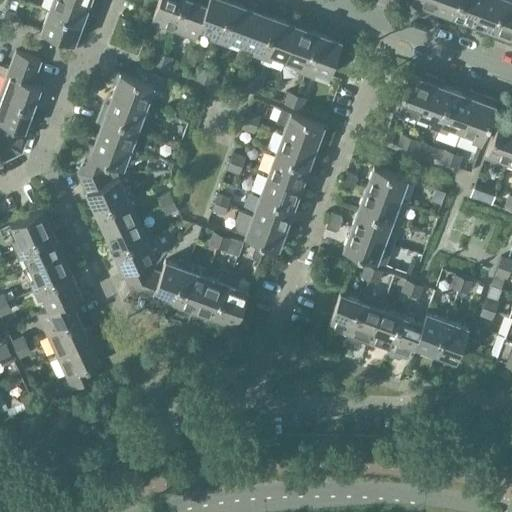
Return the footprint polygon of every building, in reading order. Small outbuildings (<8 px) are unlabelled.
[(85,0),(52,0),(49,9),(86,23),(89,17),(87,13),(85,12),(89,1),(85,0)] [(159,0),(151,22),(174,30),(184,0),(159,0)] [(196,38),(200,27),(199,27),(209,0),(208,0),(207,0),(202,0),(200,1),(200,2),(193,0),(184,0),(174,30),(196,38)] [(210,36),(219,39),(233,2),(228,0),(208,0),(209,0),(199,27),(200,27),(211,31),(210,36)] [(428,6),(434,8),(436,0),(412,0),(413,0),(412,3),(414,7),(423,10),(426,9),(428,6)] [(436,0),(434,8),(454,15),(459,0),(436,0)] [(459,0),(454,15),(474,23),(482,0),(459,0)] [(482,0),(474,23),(495,30),(505,0),(482,0)] [(511,0),(505,0),(495,30),(511,36),(511,0)] [(230,38),(242,42),(256,5),(252,3),(248,5),(247,7),(233,2),(219,39),(229,42),(230,38)] [(253,51),(262,55),(276,17),(262,12),(263,11),(261,7),(256,5),(242,42),(255,47),(253,51)] [(4,17),(16,21),(18,16),(16,12),(7,9),(4,17)] [(86,23),(49,9),(41,31),(74,43),(78,31),(80,31),(84,30),(86,23)] [(273,54),(286,58),(299,21),(295,19),(291,21),(290,23),(276,17),(262,55),(272,58),(273,54)] [(296,67),(306,71),(319,33),(306,28),(306,27),(304,23),(299,21),(286,58),(298,63),(296,67)] [(319,33),(306,71),(315,74),(317,70),(330,75),(343,37),(338,35),(334,37),(333,38),(319,33)] [(152,62),(160,65),(165,53),(157,50),(152,62)] [(41,60),(16,51),(12,63),(36,72),(41,60)] [(344,64),(358,69),(363,57),(349,51),(344,64)] [(165,53),(160,65),(169,68),(173,56),(165,53)] [(36,72),(12,63),(0,93),(0,96),(32,108),(39,95),(43,93),(45,88),(32,83),(36,72)] [(196,78),(204,81),(208,69),(200,66),(196,78)] [(208,69),(204,81),(212,85),(216,72),(208,69)] [(117,82),(113,93),(145,105),(153,84),(116,70),(113,78),(115,82),(117,82)] [(406,109),(419,114),(432,76),(428,75),(424,77),(423,78),(408,73),(395,110),(405,114),(406,109)] [(249,90),(254,78),(244,74),(236,93),(247,97),(249,90)] [(87,84),(99,88),(100,83),(99,79),(90,76),(87,84)] [(429,123),(438,126),(452,89),(438,84),(439,82),(437,78),(432,76),(419,114),(431,118),(429,123)] [(254,78),(249,90),(258,93),(262,81),(254,78)] [(99,88),(87,84),(84,92),(93,95),(97,93),(99,88)] [(449,125),(461,130),(475,92),(471,90),(467,93),(466,94),(452,89),(438,126),(448,130),(449,125)] [(284,103),(293,106),(297,94),(289,91),(284,103)] [(475,92),(461,130),(473,134),(472,139),(482,142),(498,101),(475,92)] [(103,105),(101,112),(138,126),(145,105),(113,93),(109,104),(107,104),(103,105)] [(297,94),(293,106),(301,109),(305,97),(297,94)] [(0,121),(3,123),(0,132),(21,151),(30,127),(28,123),(27,122),(32,108),(0,96),(0,121)] [(245,119),(257,123),(260,115),(248,111),(245,119)] [(291,111),(283,133),(316,145),(318,139),(321,140),(325,138),(328,129),(326,126),(323,125),(323,124),(291,111)] [(102,123),(98,134),(130,146),(138,126),(101,112),(98,118),(100,122),(102,123)] [(497,156),(508,160),(511,149),(511,117),(505,115),(501,116),(500,119),(499,119),(485,156),(496,160),(497,156)] [(72,124),(84,129),(86,123),(84,119),(75,116),(72,124)] [(257,123),(245,119),(242,127),(254,132),(257,123)] [(84,129),(72,124),(69,132),(78,136),(82,134),(84,129)] [(0,161),(21,151),(0,132),(0,161)] [(398,145),(406,148),(411,136),(402,132),(398,145)] [(283,133),(275,153),(314,167),(318,156),(316,152),(313,151),(316,145),(283,133)] [(88,146),(78,173),(106,171),(110,162),(123,167),(130,146),(98,134),(94,145),(92,144),(88,146)] [(406,148),(414,151),(419,139),(411,136),(406,148)] [(441,160),(449,163),(453,151),(445,148),(441,160)] [(453,151),(449,163),(457,167),(461,154),(453,151)] [(230,160),(242,164),(245,156),(233,152),(230,160)] [(275,153),(268,174),(301,186),(303,179),(306,180),(310,178),(314,167),(275,153)] [(242,164),(230,160),(227,168),(239,173),(242,164)] [(374,166),(366,187),(399,199),(407,178),(374,166)] [(78,173),(96,212),(132,195),(128,186),(124,188),(118,177),(111,180),(106,171),(78,173)] [(344,179),(356,183),(358,178),(356,174),(347,171),(344,179)] [(268,174),(260,194),(293,206),(301,186),(268,174)] [(356,183),(344,179),(341,187),(350,190),(354,189),(356,183)] [(471,195),(479,198),(483,189),(481,185),(476,183),(471,195)] [(366,187),(359,207),(401,223),(408,202),(399,199),(366,187)] [(158,197),(162,205),(174,200),(170,192),(158,197)] [(215,201),(227,205),(230,197),(218,192),(215,201)] [(260,194),(253,214),(286,226),(293,206),(260,194)] [(96,212),(105,231),(137,217),(132,206),(136,204),(132,195),(96,212)] [(162,205),(166,213),(178,208),(174,200),(162,205)] [(227,205),(215,201),(212,209),(224,213),(227,205)] [(16,247),(52,231),(46,217),(48,217),(49,212),(47,207),(11,224),(17,236),(12,238),(16,247)] [(359,207),(351,228),(393,243),(401,223),(359,207)] [(286,226),(253,214),(241,210),(239,217),(238,217),(236,221),(239,228),(247,231),(245,236),(278,248),(278,247),(281,248),(285,246),(288,238),(286,234),(283,233),(286,226)] [(329,219),(341,224),(343,218),(341,215),(332,211),(329,219)] [(105,231),(114,251),(150,234),(146,225),(142,227),(137,217),(105,231)] [(341,224),(329,219),(326,227),(335,231),(339,229),(341,224)] [(393,243),(351,228),(343,249),(385,264),(393,243)] [(25,254),(30,266),(66,249),(64,245),(60,243),(58,244),(52,231),(16,247),(21,256),(25,254)] [(210,243),(218,246),(222,234),(214,231),(210,243)] [(114,251),(132,290),(151,269),(147,260),(155,257),(150,245),(154,243),(150,234),(114,251)] [(222,234),(218,246),(226,249),(230,237),(222,234)] [(254,259),(259,261),(264,249),(255,246),(252,255),(254,259)] [(26,268),(36,289),(71,272),(65,259),(67,258),(68,254),(66,249),(30,266),(26,268)] [(498,264),(511,269),(511,265),(511,260),(501,256),(498,264)] [(162,296),(175,301),(188,263),(179,260),(177,264),(165,260),(161,273),(151,269),(132,290),(157,299),(161,297),(162,296)] [(175,301),(195,308),(207,275),(196,271),(198,267),(188,263),(175,301)] [(361,276),(370,279),(374,267),(366,264),(361,276)] [(511,269),(498,264),(495,272),(507,277),(511,269)] [(370,279),(378,282),(383,269),(374,267),(370,279)] [(44,296),(50,307),(50,308),(74,296),(75,297),(86,292),(83,286),(79,285),(77,285),(71,272),(36,289),(40,298),(44,296)] [(451,286),(459,289),(464,276),(456,273),(451,286)] [(195,308),(215,316),(229,278),(219,275),(218,279),(207,275),(195,308)] [(459,289),(467,292),(472,279),(464,276),(459,289)] [(229,278),(215,316),(236,323),(248,291),(236,286),(238,282),(229,278)] [(402,291),(410,294),(414,281),(406,278),(402,291)] [(410,294),(418,297),(423,285),(414,281),(410,294)] [(0,295),(0,305),(8,301),(5,293),(0,295)] [(349,333),(362,301),(340,293),(328,325),(349,333)] [(38,312),(48,334),(80,319),(73,306),(75,305),(77,301),(75,297),(74,296),(50,308),(50,307),(38,312)] [(483,305),(495,310),(498,301),(486,297),(483,305)] [(8,301),(0,305),(0,314),(0,315),(12,309),(8,301)] [(370,341),(382,308),(362,301),(349,333),(370,341)] [(495,310),(483,305),(480,313),(492,318),(495,310)] [(390,348),(402,315),(382,308),(370,341),(390,348)] [(415,345),(435,352),(447,319),(426,312),(422,323),(415,345)] [(411,356),(415,345),(422,323),(402,315),(390,348),(389,352),(390,355),(399,358),(403,357),(404,353),(411,356)] [(48,334),(58,354),(94,338),(92,333),(87,332),(86,333),(80,319),(48,334)] [(447,319),(435,352),(456,360),(469,327),(447,319)] [(12,341),(16,349),(28,343),(24,335),(12,341)] [(511,338),(505,336),(497,357),(511,362),(511,338)] [(94,338),(58,354),(73,387),(97,376),(91,365),(99,361),(93,347),(94,346),(96,342),(94,338)] [(468,346),(480,351),(482,345),(480,342),(471,338),(468,346)] [(0,346),(0,356),(10,351),(7,343),(0,346)] [(16,349),(19,357),(31,351),(28,343),(16,349)] [(10,351),(0,356),(0,359),(2,365),(14,359),(10,351)]
